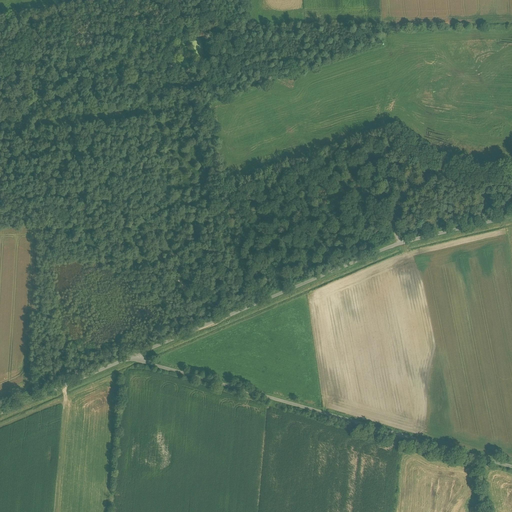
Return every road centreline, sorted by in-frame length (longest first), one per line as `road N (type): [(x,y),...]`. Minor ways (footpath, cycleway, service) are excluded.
road 1 (unclassified): [(137,354),(399,243),(511,217)]
road 2 (unclassified): [(137,354),(145,363),(511,466)]
road 3 (track): [(399,243),(387,139),(209,196)]
road 4 (unclassified): [(0,412),(137,354)]
